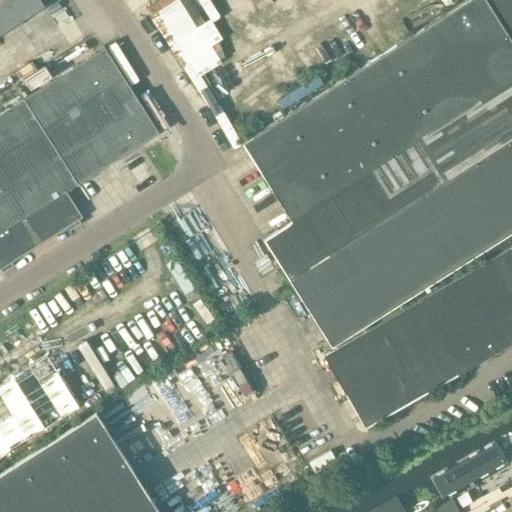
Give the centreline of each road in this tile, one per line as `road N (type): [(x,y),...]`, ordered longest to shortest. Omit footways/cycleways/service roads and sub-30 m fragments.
road 1 (unclassified): [(0,298),(185,179),(196,162),(197,142),(109,0)]
road 2 (unknown): [(307,370),(341,420),(366,430),(511,351)]
road 3 (unknown): [(185,179),(307,370)]
road 4 (unknown): [(178,457),(307,370)]
